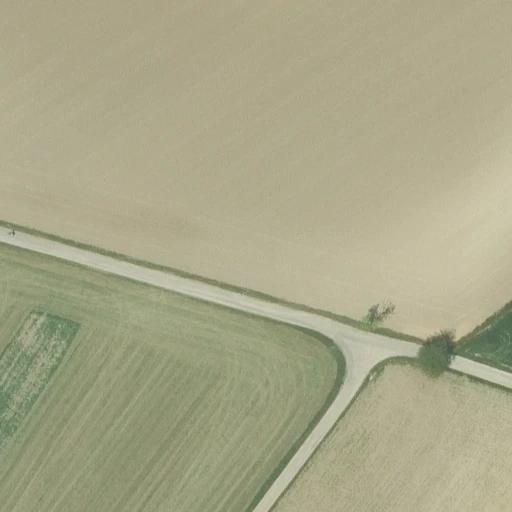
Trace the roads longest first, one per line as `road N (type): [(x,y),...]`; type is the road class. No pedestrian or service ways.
road 1 (unclassified): [(376,343),(0,234)]
road 2 (unclassified): [(259,511),(376,343)]
road 3 (unclassified): [(511,382),(376,343)]
